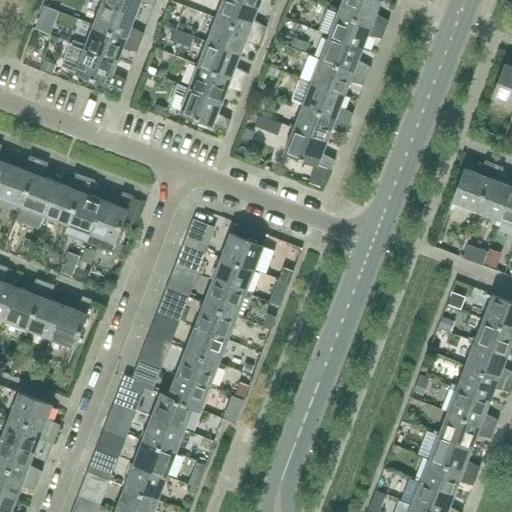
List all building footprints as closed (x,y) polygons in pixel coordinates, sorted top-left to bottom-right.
[(155,5),(156,0),(103,0),(103,1),(136,14),(140,1),(155,5)] [(258,8),(236,0),(222,0),(216,18),(263,36),(266,27),(254,20),(258,8)] [(236,0),(258,8),(261,0),(236,0)] [(381,1),(379,0),(342,0),(338,12),(385,30),(389,21),(375,13),(380,2),(381,2),(381,1)] [(131,27),(136,14),(103,1),(94,25),(140,43),(144,33),(131,27)] [(382,39),(385,30),(338,12),(329,35),(363,48),(367,35),(382,39)] [(259,45),(263,36),(216,18),(207,42),(240,55),(245,42),(259,45)] [(137,52),(140,43),(94,25),(86,45),(80,42),(79,45),(118,61),(122,48),(137,52)] [(358,60),(363,48),(329,35),(321,58),(367,76),(371,67),(358,60)] [(236,66),(240,55),(207,42),(198,65),(245,83),(248,73),(236,66)] [(70,44),(61,67),(75,72),(109,85),(109,84),(122,89),(126,80),(125,79),(113,73),(118,61),(79,45),(72,43),(71,45),(70,44)] [(364,85),(367,76),(321,58),(312,82),(345,94),(350,82),(364,85)] [(53,73),(57,64),(44,59),(41,68),(53,73)] [(511,104),(511,66),(507,64),(505,63),(492,97),(494,98),(492,103),(494,104),(496,98),(511,104)] [(241,92),(245,83),(198,65),(189,88),(222,101),(227,89),(241,92)] [(340,107),(345,94),(312,82),(303,105),(350,123),(353,114),(340,107)] [(218,113),(222,101),(189,88),(181,109),(177,108),(176,110),(214,125),(214,124),(227,129),(231,120),(218,113)] [(164,116),(167,108),(157,105),(154,112),(164,116)] [(346,132),(350,123),(303,105),(294,128),(327,141),(332,128),(346,132)] [(322,153),(327,141),(294,128),(285,151),(284,152),(318,165),(319,164),(332,169),(335,160),(322,153)] [(0,160),(0,152),(2,145),(0,144),(0,193),(11,164),(0,160)] [(0,198),(21,206),(39,159),(29,156),(23,169),(11,164),(0,193),(0,198)] [(44,177),(48,163),(39,159),(21,206),(44,215),(57,182),(44,177)] [(477,211),(494,164),(485,160),(478,174),(467,169),(467,168),(465,168),(452,202),(453,203),(452,207),(454,208),(456,203),(477,211)] [(511,186),(500,182),(503,167),(494,164),(477,211),(497,218),(495,224),(498,225),(511,186)] [(68,224),(86,177),(76,174),(69,187),(57,182),(44,215),(68,224)] [(92,195),(95,181),(86,177),(68,224),(91,233),(104,200),(92,195)] [(511,224),(511,186),(498,225),(500,226),(502,220),(511,224)] [(127,207),(132,196),(132,195),(123,192),(115,204),(104,200),(91,233),(87,243),(111,252),(128,208),(127,207)] [(134,225),(143,202),(133,198),(125,222),(134,225)] [(193,219),(186,238),(197,242),(208,247),(216,228),(193,219)] [(230,234),(221,257),(254,270),(263,247),(264,247),(264,246),(262,245),(266,234),(243,225),(239,236),(230,233),(230,234)] [(193,252),(197,242),(186,238),(182,247),(193,252)] [(197,242),(193,252),(205,256),(208,247),(197,242)] [(182,247),(168,284),(179,288),(191,293),(205,256),(193,252),(182,247)] [(495,267),(499,256),(489,252),(485,263),(495,267)] [(245,293),(254,270),(221,257),(212,281),(245,293)] [(4,282),(8,268),(0,264),(0,318),(4,320),(17,287),(4,282)] [(286,297),(295,274),(283,269),(275,292),(286,297)] [(27,329),(45,282),(36,278),(29,291),(17,287),(4,320),(27,329)] [(237,316),(245,293),(212,281),(203,304),(237,316)] [(51,300),(54,285),(45,282),(27,329),(51,338),(63,305),(51,300)] [(175,298),(179,288),(168,284),(164,294),(175,298)] [(179,288),(175,298),(187,302),(191,293),(179,288)] [(460,309),(466,297),(453,292),(448,305),(460,309)] [(164,294),(150,331),(161,335),(173,340),(187,302),(175,298),(164,294)] [(511,302),(492,295),(492,296),(487,294),(486,296),(492,298),(484,318),(511,329),(511,302)] [(87,313),(92,300),(82,296),(76,309),(63,305),(51,338),(73,346),(73,347),(74,347),(87,313)] [(228,340),(237,316),(203,304),(194,327),(228,340)] [(511,329),(484,318),(476,339),(470,337),(469,339),(508,354),(511,344),(511,329)] [(219,363),(228,340),(194,327),(185,350),(219,363)] [(157,344),(161,335),(150,331),(146,341),(157,344)] [(161,335),(157,344),(169,349),(173,340),(161,335)] [(511,371),(503,367),(508,354),(469,339),(469,342),(474,344),(466,365),(511,382),(511,371)] [(157,344),(146,341),(133,377),(135,378),(147,382),(156,386),(169,349),(157,344)] [(210,386),(219,363),(185,350),(177,374),(210,386)] [(509,392),(511,383),(511,382),(466,365),(458,386),(452,384),(452,386),(490,401),(495,388),(509,392)] [(125,374),(121,384),(132,388),(135,379),(135,378),(132,377),(125,374)] [(201,409),(210,386),(177,374),(168,396),(168,397),(194,407),(193,408),(201,411),(202,410),(201,409)] [(135,379),(132,388),(144,393),(145,388),(146,388),(147,383),(135,378),(135,379)] [(121,384),(107,421),(117,425),(130,429),(144,393),(131,388),(121,384)] [(485,414),(490,401),(452,386),(451,388),(456,390),(448,411),(484,425),(495,429),(498,420),(485,414)] [(52,406),(53,405),(19,392),(18,393),(19,393),(10,416),(32,425),(56,435),(60,425),(47,418),(52,406)] [(168,397),(168,396),(160,393),(160,394),(152,417),(173,425),(184,430),(193,408),(194,407),(168,397)] [(495,429),(484,425),(448,411),(440,432),(435,430),(434,432),(472,447),(477,435),(491,439),(495,429)] [(56,435),(32,425),(10,416),(7,425),(1,440),(34,453),(39,441),(53,443),(56,435)] [(184,430),(173,425),(152,417),(143,440),(176,453),(184,430)] [(107,421),(103,430),(104,430),(113,434),(117,425),(107,421)] [(117,425),(113,434),(126,439),(130,429),(117,425)] [(104,430),(89,467),(99,471),(111,476),(126,439),(113,434),(104,430)] [(468,460),(472,447),(434,432),(433,435),(438,437),(430,458),(476,476),(480,467),(468,460)] [(29,465),(34,453),(1,440),(0,442),(0,465),(39,480),(42,471),(29,465)] [(167,476),(176,453),(143,440),(134,463),(167,476)] [(473,485),(476,476),(430,458),(422,479),(417,477),(416,479),(455,494),(459,482),(473,485)] [(158,499),(167,476),(134,463),(125,487),(158,499)] [(35,490),(39,480),(0,465),(0,492),(16,499),(21,487),(35,490)] [(96,481),(99,471),(89,467),(85,477),(96,481)] [(99,471),(96,481),(108,486),(111,476),(99,471)] [(376,490),(385,494),(386,494),(392,480),(381,475),(375,490),(376,490)] [(85,477),(71,511),(97,511),(108,486),(96,481),(85,477)] [(460,511),(450,507),(455,494),(416,479),(415,481),(420,483),(412,504),(432,511),(460,511)] [(120,511),(152,511),(158,499),(125,487),(116,510),(120,511)] [(381,503),(385,494),(376,490),(372,500),(381,503)] [(12,511),(11,511),(16,499),(0,492),(0,511),(12,511)]
